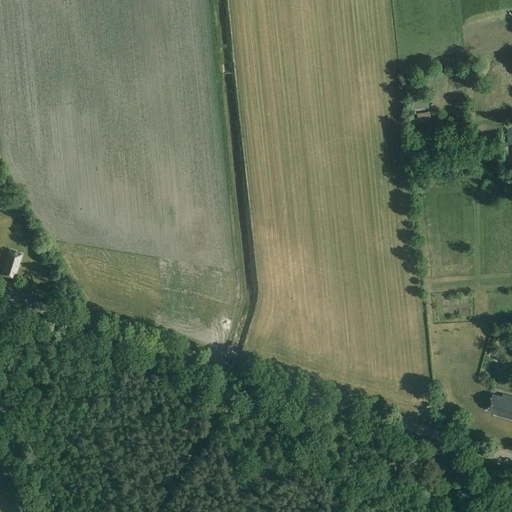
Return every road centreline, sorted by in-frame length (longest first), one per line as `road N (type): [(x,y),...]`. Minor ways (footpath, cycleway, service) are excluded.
road 1 (tertiary): [(511,458),(0,291)]
road 2 (track): [(220,363),(219,424),(249,511)]
